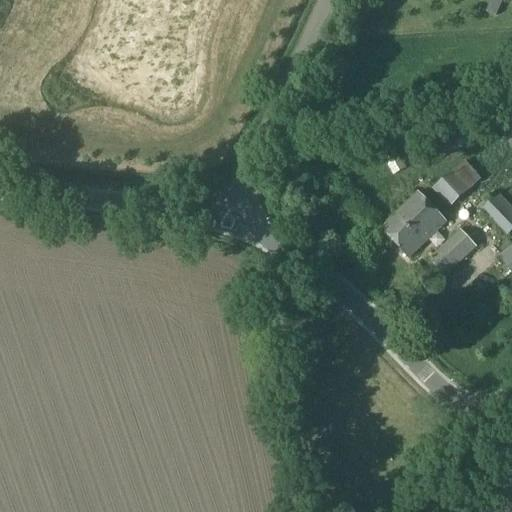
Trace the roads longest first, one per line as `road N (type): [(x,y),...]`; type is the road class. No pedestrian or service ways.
road 1 (tertiary): [(475,425),(295,254),(234,214)]
road 2 (tertiary): [(234,214),(0,188)]
road 3 (unclassified): [(234,214),(326,0)]
